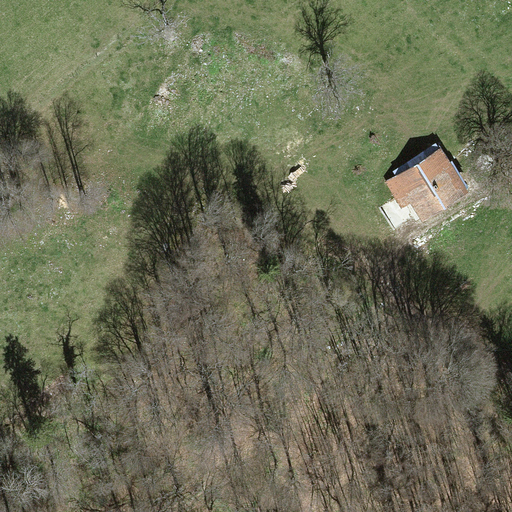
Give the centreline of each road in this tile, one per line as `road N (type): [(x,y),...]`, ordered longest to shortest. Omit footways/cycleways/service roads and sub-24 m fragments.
road 1 (track): [(511,373),(390,296),(355,258)]
road 2 (track): [(360,511),(343,455),(318,449),(234,508)]
